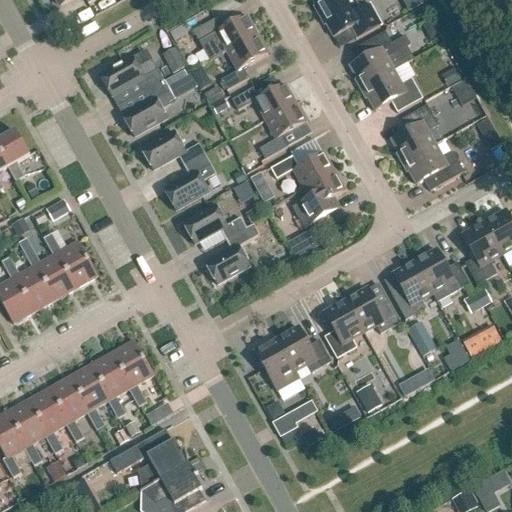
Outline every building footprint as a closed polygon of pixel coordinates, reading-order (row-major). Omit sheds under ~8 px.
[(55,0),(60,9),(76,0),(84,0),(88,7),(99,0),(55,0)] [(311,0),(321,18),(353,0),(352,0),(311,0)] [(360,13),(353,0),(321,18),(334,41),(350,32),(356,42),(382,28),(370,8),(360,13)] [(409,0),(403,4),(409,15),(423,8),(419,0),(409,0)] [(406,30),(416,24),(412,17),(401,23),(406,30)] [(210,65),(227,55),(257,38),(246,19),(221,33),(215,22),(193,35),(210,65)] [(175,47),(186,40),(180,30),(169,36),(175,47)] [(350,69),(363,92),(394,74),(414,63),(407,50),(411,49),(406,39),(392,47),(386,35),(352,54),(358,65),(350,69)] [(243,71),(268,57),(257,38),(227,55),(237,74),(221,84),(227,94),(249,82),(243,71)] [(185,70),(174,51),(162,58),(173,77),(185,70)] [(164,84),(158,73),(153,65),(139,73),(133,62),(101,80),(112,100),(137,85),(143,96),(164,84)] [(448,89),(461,82),(454,71),(442,78),(448,89)] [(184,73),(164,84),(170,95),(190,84),(189,83),(184,73)] [(401,87),(394,74),(363,92),(375,114),(392,105),(398,116),(423,102),(412,81),(401,87)] [(170,95),(164,84),(143,96),(149,106),(123,121),(134,140),(167,122),(162,113),(170,108),(169,106),(175,103),(170,95)] [(471,91),(467,84),(453,92),(457,99),(471,91)] [(265,124),(296,107),(285,87),(260,101),(254,91),(232,103),(238,114),(255,105),(265,124)] [(210,110),(224,102),(217,90),(203,98),(210,110)] [(282,140),(307,126),(296,107),(265,124),(276,143),(259,152),(266,163),(288,151),(282,140)] [(392,143),(404,166),(435,148),(428,135),(439,129),(427,109),(402,123),(408,134),(392,143)] [(485,143),(497,136),(489,122),(477,129),(485,143)] [(17,166),(30,159),(16,134),(0,143),(0,156),(8,171),(16,185),(25,180),(17,166)] [(185,170),(205,158),(199,147),(186,155),(175,136),(142,154),(153,174),(179,159),(185,170)] [(490,154),(503,147),(497,136),(485,143),(490,154)] [(443,161),(435,148),(404,166),(417,188),(424,184),(430,195),(465,176),(453,155),(443,161)] [(0,184),(0,175),(8,171),(0,156),(0,194),(4,192),(0,184)] [(304,193),(335,176),(324,156),(299,170),(293,159),(271,172),(277,183),(293,174),(304,193)] [(198,177),(211,169),(205,158),(185,170),(190,180),(165,195),(176,214),(208,196),(198,177)] [(248,176),(260,169),(255,161),(244,168),(248,176)] [(238,188),(246,184),(241,174),(233,178),(238,188)] [(257,196),(268,190),(260,176),(250,182),(257,196)] [(335,176),(304,193),(309,202),(293,211),(304,232),(339,212),(333,202),(346,195),(335,176)] [(32,202),(39,198),(33,187),(26,191),(32,202)] [(64,203),(46,213),(52,224),(70,215),(64,203)] [(226,244),(247,232),(241,221),(227,229),(216,210),(184,228),(195,248),(220,233),(226,244)] [(251,226),(263,220),(257,210),(245,217),(251,226)] [(511,224),(506,215),(484,227),(502,258),(511,252),(511,224)] [(47,223),(43,216),(35,221),(38,228),(47,223)] [(19,241),(30,235),(23,222),(12,228),(19,241)] [(490,265),(502,258),(484,227),(463,239),(475,261),(465,267),(478,289),(488,283),(497,278),(490,265)] [(239,251),(260,239),(254,228),(247,232),(226,244),(232,254),(206,268),(217,288),(250,270),(239,251)] [(43,242),(53,260),(57,258),(77,292),(98,280),(79,245),(62,255),(52,238),(43,242)] [(57,258),(53,260),(41,267),(27,242),(18,247),(32,271),(36,269),(56,304),(77,292),(57,258)] [(437,254),(415,266),(433,297),(445,291),(450,299),(469,288),(457,266),(447,272),(437,254)] [(36,269),(32,271),(20,279),(10,261),(2,266),(12,283),(16,281),(35,316),(56,304),(36,269)] [(421,304),(433,297),(415,266),(393,278),(397,285),(387,291),(406,323),(426,312),(421,304)] [(16,281),(12,283),(0,289),(0,303),(14,328),(35,316),(16,281)] [(381,338),(400,327),(388,305),(378,310),(368,292),(346,305),(364,336),(376,329),(381,338)] [(471,318),(492,306),(484,292),(463,303),(471,318)] [(352,343),(364,336),(346,305),(325,317),(335,335),(325,341),(337,362),(357,351),(352,343)] [(423,359),(436,353),(422,327),(409,334),(423,359)] [(472,362),(502,345),(492,327),(462,344),(472,362)] [(312,377),(332,366),(319,344),(309,349),(299,331),(277,344),(295,375),(307,368),(312,377)] [(295,375),(277,344),(256,356),(277,394),(299,382),(295,375)] [(137,389),(154,379),(134,345),(113,357),(132,392),(129,394),(139,411),(147,406),(137,389)] [(116,401),(129,394),(132,392),(113,357),(92,369),(112,403),(108,405),(118,423),(126,418),(116,401)] [(95,413),(108,405),(112,403),(92,369),(71,380),(91,415),(87,417),(97,435),(105,430),(95,413)] [(423,372),(395,388),(401,398),(429,383),(423,372)] [(75,424),(87,417),(91,415),(71,380),(51,392),(70,427),(66,429),(76,446),(84,442),(75,424)] [(368,416),(382,408),(371,388),(356,396),(368,416)] [(54,436),(66,429),(70,427),(51,392),(30,404),(49,439),(45,441),(55,458),(64,453),(54,436)] [(33,448),(45,441),(49,439),(30,404),(9,415),(29,450),(25,453),(34,470),(43,465),(33,448)] [(296,427),(318,415),(312,405),(290,417),(296,427)] [(146,419),(152,430),(172,420),(166,409),(146,419)] [(12,460),(25,453),(29,450),(9,415),(0,420),(0,450),(6,461),(3,463),(14,482),(22,477),(12,460)] [(315,432),(303,439),(309,450),(321,443),(315,432)] [(120,448),(128,443),(122,433),(114,438),(120,448)] [(189,468),(175,443),(173,445),(166,433),(135,450),(117,461),(124,474),(142,463),(148,460),(152,467),(137,475),(139,477),(142,493),(140,494),(140,495),(189,468)] [(77,473),(86,468),(80,458),(72,463),(77,473)] [(54,485),(65,479),(58,465),(46,472),(54,485)] [(202,493),(189,468),(140,495),(141,496),(143,495),(156,506),(156,508),(171,500),(175,507),(171,509),(172,511),(192,511),(206,504),(200,494),(202,493)]
